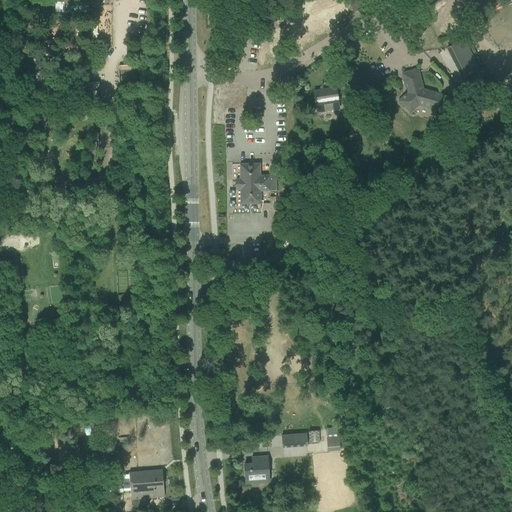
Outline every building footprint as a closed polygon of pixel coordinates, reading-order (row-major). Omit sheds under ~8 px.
[(64,2),(56,3),(56,12),(64,12),(64,13),(88,12),(87,0),(83,0),(79,0),(79,1),(64,1),(64,2)] [(503,0),(499,0),(495,4),(502,10),(508,4),(503,0)] [(483,13),(486,19),(496,15),(493,9),(483,13)] [(499,50),(507,45),(494,25),(486,30),(499,50)] [(273,31),(269,52),(277,53),(281,32),(273,31)] [(365,36),(355,41),(361,55),(356,57),(360,64),(375,57),(365,36)] [(446,48),(461,79),(480,70),(464,39),(446,48)] [(346,84),(356,99),(382,81),(372,66),(346,84)] [(399,101),(406,108),(410,113),(418,105),(443,112),(447,97),(422,90),(417,70),(402,74),(407,93),(399,101)] [(472,85),(473,87),(468,89),(473,100),(488,94),(483,81),(472,85)] [(313,91),(316,105),(317,113),(339,109),(335,88),(313,91)] [(453,91),(449,96),(454,100),(458,95),(453,91)] [(259,164),(249,164),(239,164),(240,179),(236,179),(236,189),(240,189),(240,204),(260,204),(260,192),(270,192),(270,176),(260,176),(259,164)] [(500,241),(501,243),(507,239),(501,229),(492,235),(496,240),(496,239),(498,242),(500,241)] [(281,435),(282,448),(307,446),(306,434),(281,435)] [(339,437),(326,438),(327,444),(327,451),(340,451),(339,443),(339,437)] [(252,464),(244,465),(245,483),(261,482),(261,476),(269,476),(267,457),(251,458),(252,464)] [(129,473),(131,500),(164,497),(162,470),(129,473)]
